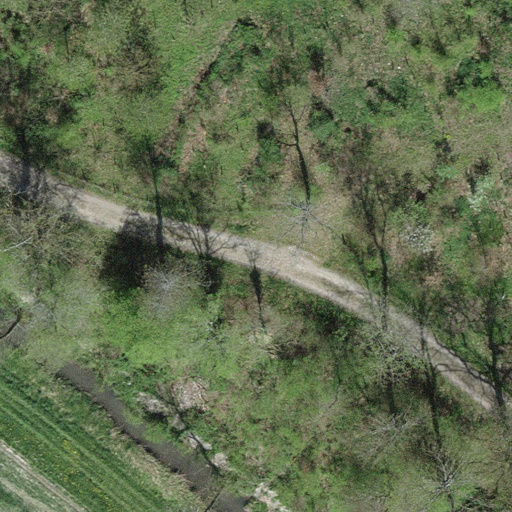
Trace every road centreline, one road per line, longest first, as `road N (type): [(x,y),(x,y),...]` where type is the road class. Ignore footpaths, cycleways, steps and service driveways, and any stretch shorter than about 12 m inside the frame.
road 1 (track): [(0,158),(320,267),(392,302),(511,408)]
road 2 (track): [(267,250),(511,132)]
road 3 (track): [(130,511),(0,404)]
